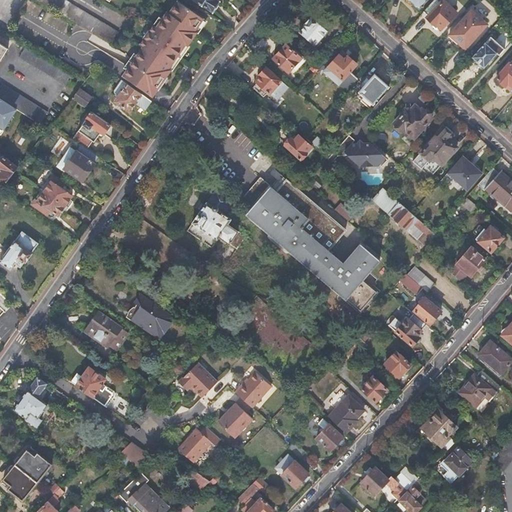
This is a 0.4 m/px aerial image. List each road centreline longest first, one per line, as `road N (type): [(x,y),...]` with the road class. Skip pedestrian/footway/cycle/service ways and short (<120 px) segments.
road 1 (residential): [(272,0),(216,62),(12,350)]
road 2 (residential): [(301,511),(511,277)]
road 3 (residential): [(511,150),(340,0)]
road 4 (residential): [(12,350),(130,431),(199,409)]
